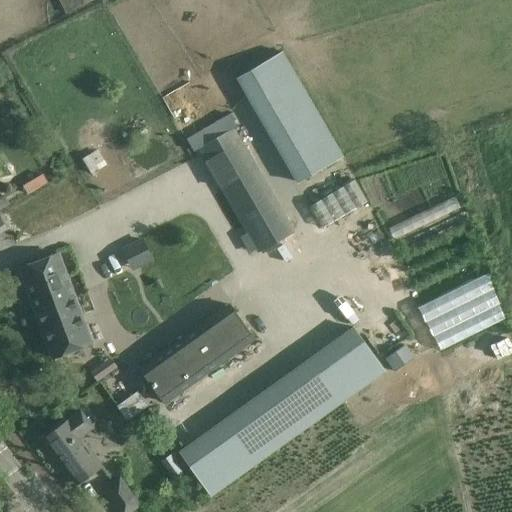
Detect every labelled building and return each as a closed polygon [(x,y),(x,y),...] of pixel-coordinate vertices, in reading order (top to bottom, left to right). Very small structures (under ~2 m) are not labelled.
[(92,0),(58,0),(66,14),(92,0)] [(247,96),(248,95),(298,182),(342,157),(281,52),(237,77),(247,96)] [(228,114),(186,139),(194,152),(197,149),(258,254),(294,233),(233,129),(236,127),(228,114)] [(91,172),(104,165),(97,152),(84,160),(91,172)] [(367,202),(354,180),(353,180),(310,206),(323,228),(367,202)] [(0,210),(9,205),(4,196),(0,197),(0,210)] [(0,217),(0,233),(9,231),(4,216),(0,217)] [(139,268),(153,260),(142,238),(127,245),(139,268)] [(92,343),(59,253),(18,268),(52,358),(92,343)] [(254,338),(230,305),(140,369),(164,402),(254,338)] [(385,371),(354,327),(278,382),(309,425),(385,371)] [(385,359),(394,371),(415,357),(406,344),(385,359)] [(102,380),(121,370),(117,362),(98,371),(102,380)] [(309,425),(278,382),(179,453),(210,496),(309,425)] [(128,420),(150,404),(139,388),(117,404),(128,420)] [(91,426),(80,410),(41,438),(75,484),(100,466),(78,436),(91,426)] [(120,476),(102,490),(118,511),(131,511),(142,504),(120,476)]
